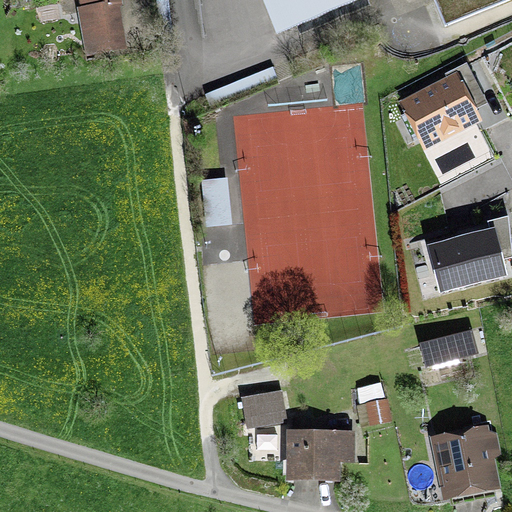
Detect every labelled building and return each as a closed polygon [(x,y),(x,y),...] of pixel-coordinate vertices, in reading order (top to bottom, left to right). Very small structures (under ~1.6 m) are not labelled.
[(117,4),(115,0),(84,0),(86,8),(83,8),(91,49),(121,44),(114,5),(117,4)] [(167,0),(153,0),(157,32),(170,31),(167,0)] [(351,0),(284,0),(294,23),(351,0)] [(511,0),(432,0),(445,29),(511,0)] [(424,154),(483,123),(477,112),(488,106),(466,65),(444,77),(446,81),(398,105),(404,117),(396,121),(397,124),(393,127),(402,145),(412,140),(414,145),(418,143),(424,154)] [(210,105),(277,79),(272,68),(206,94),(210,105)] [(201,182),(205,229),(232,226),(228,180),(201,182)] [(495,232),(503,262),(511,259),(511,252),(509,219),(487,224),(489,234),(495,232)] [(427,249),(439,298),(507,281),(503,262),(495,232),(489,234),(427,249)] [(478,356),(472,332),(418,347),(425,370),(478,356)] [(287,424),(282,392),(241,399),(246,431),(287,424)] [(368,428),(391,424),(388,401),(364,404),(368,428)] [(289,429),(289,477),(338,477),(338,459),(351,459),(351,429),(289,429)] [(487,431),(436,441),(447,497),(497,488),(492,459),(500,457),(496,435),(488,437),(487,431)]
